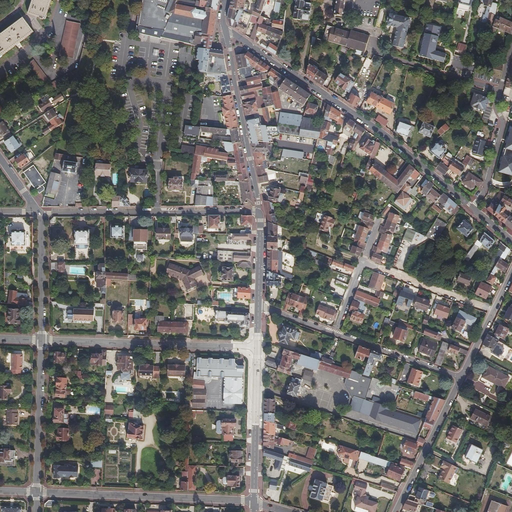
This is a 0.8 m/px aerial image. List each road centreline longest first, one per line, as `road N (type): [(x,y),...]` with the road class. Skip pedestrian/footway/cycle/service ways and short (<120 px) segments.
road 1 (unclassified): [(225,32),(385,134),(472,207)]
road 2 (residential): [(36,491),(255,501)]
road 3 (residential): [(42,340),(258,347)]
road 4 (residential): [(348,0),(344,22),(376,32),(371,50),(500,89)]
road 5 (residential): [(260,210),(70,211)]
road 6 (residential): [(225,32),(260,210)]
road 7 (residential): [(258,347),(255,501)]
road 8 (residential): [(36,491),(42,340)]
road 9 (residential): [(395,511),(461,377)]
road 10 (residential): [(362,262),(493,309)]
road 11 (residential): [(461,377),(335,333)]
road 12 (residential): [(42,340),(39,211)]
road 13 (residential): [(500,89),(503,123),(472,207)]
